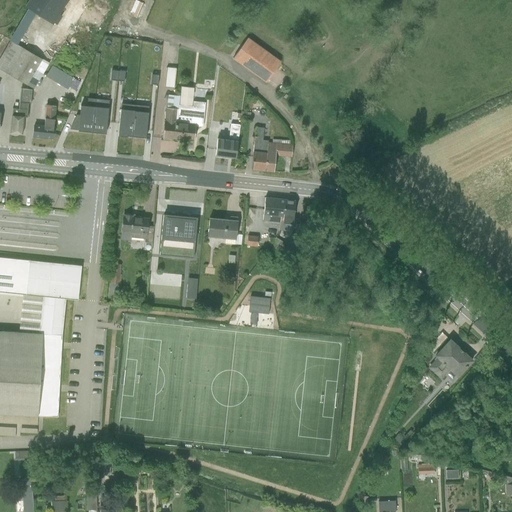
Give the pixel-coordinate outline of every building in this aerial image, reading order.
[(66,0),(31,0),(28,6),(57,23),(63,14),(59,12),(66,0)] [(131,0),(126,0),(124,11),(132,13),(135,1),(131,0)] [(0,69),(27,85),(42,59),(18,44),(36,14),(28,10),(0,58),(0,69)] [(111,22),(108,26),(115,31),(118,27),(111,22)] [(226,57),(260,80),(275,57),(241,35),(226,57)] [(49,63),(42,59),(27,85),(33,89),(49,63)] [(160,65),(159,86),(167,86),(168,66),(160,65)] [(163,140),(193,142),(195,124),(203,125),(205,104),(192,103),(194,86),(180,85),(179,95),(167,94),(163,140)] [(94,106),(92,133),(106,134),(109,100),(95,99),(94,106)] [(117,136),(132,138),(135,104),(121,103),(117,136)] [(135,104),(132,138),(146,139),(149,106),(135,104)] [(92,133),(94,106),(79,105),(69,130),(92,133)] [(8,134),(21,135),(23,116),(10,115),(8,134)] [(31,137),(52,139),(54,120),(43,119),(42,126),(32,125),(31,137)] [(261,125),(249,123),(248,134),(259,135),(261,125)] [(213,156),(235,159),(240,126),(231,125),(229,141),(216,139),(213,156)] [(251,170),(264,172),(267,143),(253,141),(251,170)] [(292,145),(267,143),(264,172),(274,172),(275,156),(291,157),(292,145)] [(278,222),(285,199),(265,199),(263,221),(278,222)] [(278,222),(292,224),(295,200),(285,199),(278,222)] [(196,218),(163,215),(160,253),(192,256),(196,218)] [(120,239),(146,241),(147,219),(121,217),(120,239)] [(207,237),(234,239),(236,220),(208,218),(207,237)] [(241,234),(241,245),(252,245),(252,234),(241,234)] [(0,413),(55,416),(59,333),(64,297),(75,298),(79,264),(0,256),(0,290),(40,295),(37,331),(0,329),(0,413)] [(105,281),(115,281),(116,263),(105,262),(105,281)] [(251,296),(249,312),(268,314),(270,298),(251,296)] [(457,379),(473,361),(449,338),(425,364),(441,378),(448,371),(457,379)] [(411,464),(411,474),(428,473),(428,463),(411,464)] [(439,469),(439,480),(454,480),(454,469),(439,469)] [(10,479),(9,510),(24,511),(25,479),(10,479)] [(79,508),(91,509),(92,487),(80,486),(79,508)] [(58,510),(58,495),(48,495),(48,510),(58,510)]
